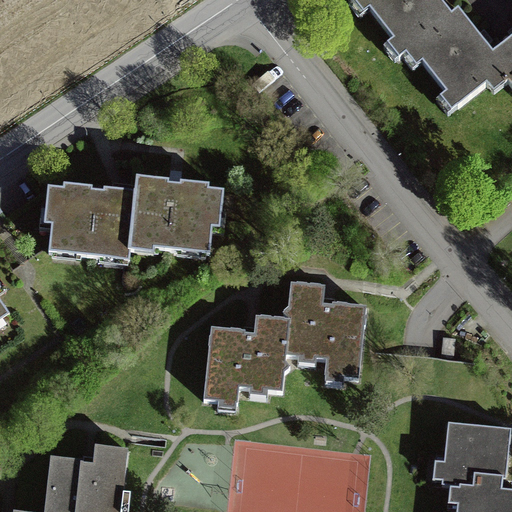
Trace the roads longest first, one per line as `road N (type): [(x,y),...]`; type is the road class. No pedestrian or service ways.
road 1 (residential): [(244,0),(511,331)]
road 2 (residential): [(239,0),(0,161)]
